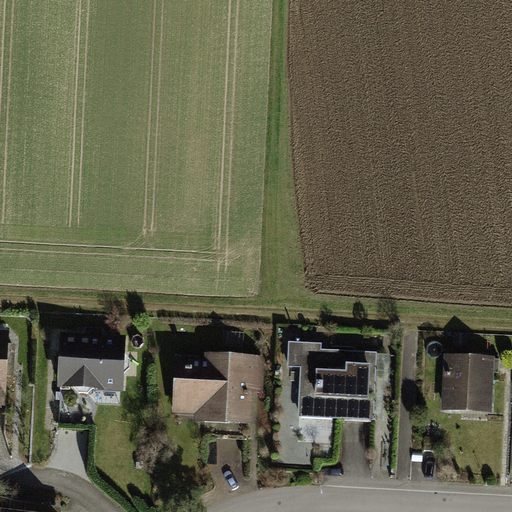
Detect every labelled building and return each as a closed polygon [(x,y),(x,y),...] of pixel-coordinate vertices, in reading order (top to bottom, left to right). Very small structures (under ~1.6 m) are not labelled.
[(12,326),(0,325),(0,400),(9,401),(12,326)] [(129,334),(61,331),(58,392),(126,396),(129,334)] [(392,342),(294,333),(283,460),(333,464),(338,417),(385,421),(392,342)] [(264,354),(182,347),(176,408),(258,416),(264,354)] [(499,350),(448,348),(446,406),(497,408),(499,350)] [(13,501),(10,511),(62,511),(63,509),(13,501)]
